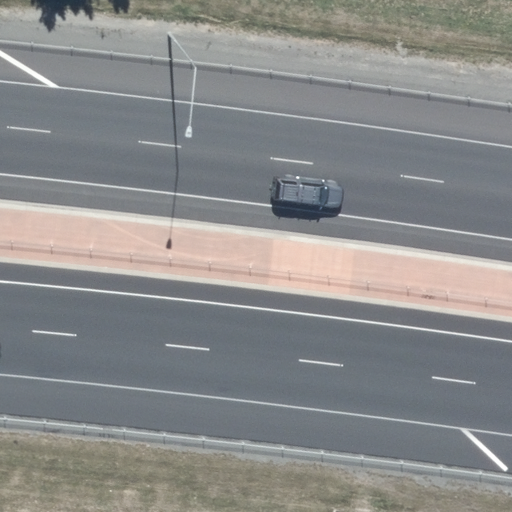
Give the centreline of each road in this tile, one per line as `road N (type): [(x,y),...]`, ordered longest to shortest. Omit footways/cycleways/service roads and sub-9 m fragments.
road 1 (motorway): [(511,390),(0,328)]
road 2 (motorway): [(0,128),(511,187)]
